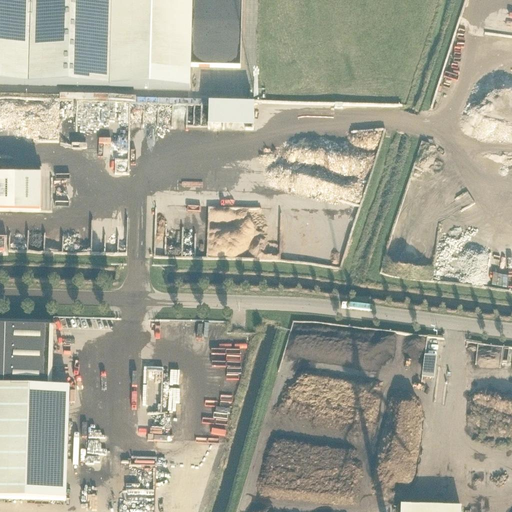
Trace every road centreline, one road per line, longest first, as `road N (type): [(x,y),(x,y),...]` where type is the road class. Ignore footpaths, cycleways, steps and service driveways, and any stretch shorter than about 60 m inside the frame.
road 1 (unclassified): [(511,332),(289,305),(0,296)]
road 2 (unknown): [(137,187),(168,152),(215,141),(340,119),(427,128)]
road 3 (unknown): [(449,375),(451,474),(472,486),(511,488)]
road 4 (unknown): [(0,153),(54,156),(107,183),(137,187)]
